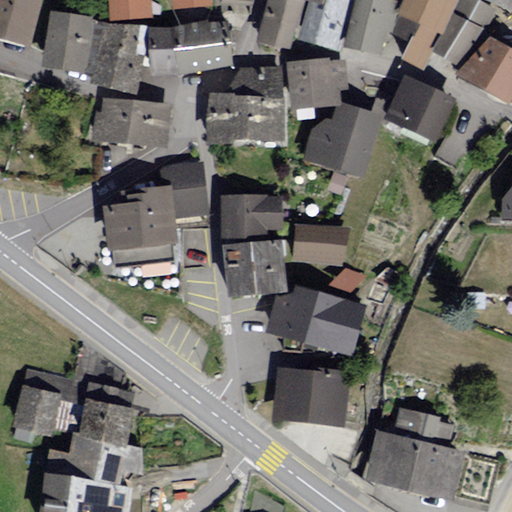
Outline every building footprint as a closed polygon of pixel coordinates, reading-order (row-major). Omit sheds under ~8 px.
[(48,1),(45,0),(0,0),(0,39),(35,49),(48,1)] [(155,0),(113,0),(116,23),(158,20),(155,0)] [(215,0),(173,0),(174,14),(216,11),(215,0)] [(256,0),(224,0),(224,17),(255,19),(256,0)] [(307,6),(289,0),(274,0),(260,44),(292,54),(307,6)] [(353,0),(313,0),(303,45),(340,54),(353,0)] [(401,6),(361,0),(353,52),(390,58),(393,36),(398,37),(401,6)] [(464,0),(411,0),(403,17),(407,19),(442,36),(446,38),(464,0)] [(511,0),(479,0),(511,14),(511,0)] [(498,14),(468,1),(460,18),(490,31),(498,14)] [(98,22),(55,17),(50,63),(93,68),(98,22)] [(407,19),(397,41),(407,60),(426,69),(442,36),(407,19)] [(485,35),(459,21),(440,56),(466,70),(485,35)] [(182,32),(156,31),(158,76),(186,76),(235,67),(231,26),(182,32)] [(148,33),(107,29),(102,88),(143,92),(148,33)] [(511,53),(495,44),(464,79),(511,104),(511,53)] [(339,63),(292,69),(297,111),(344,105),(339,63)] [(283,70),(245,72),(232,99),(214,99),(214,146),(253,148),(253,143),(291,144),(290,106),(283,70)] [(460,101),(408,82),(392,124),(445,143),(460,101)] [(107,116),(100,115),(99,145),(171,152),(174,107),(108,101),(107,116)] [(343,107),(337,124),(316,135),(309,160),(368,179),(388,118),(343,107)] [(204,168),(163,171),(168,190),(175,224),(210,219),(204,168)] [(112,210),(117,255),(182,248),(175,224),(168,190),(131,194),(133,208),(112,210)] [(271,200),(225,201),(226,245),(273,244),(273,235),(288,235),(286,203),(272,203),(271,200)] [(350,232),(301,231),(300,267),(349,268),(350,232)] [(287,247),(230,253),(235,303),(292,297),(287,247)] [(299,303),(282,300),(274,341),(313,351),(324,299),(301,293),(299,303)] [(370,313),(324,299),(313,351),(361,361),(370,313)] [(283,377),(279,428),(352,437),(355,379),(327,376),(327,381),(283,377)] [(144,398),(94,387),(82,439),(132,450),(144,398)] [(25,390),(16,433),(61,443),(70,400),(25,390)] [(399,442),(384,438),(371,488),(461,510),(472,459),(454,456),(458,434),(445,432),(447,425),(406,416),(399,442)] [(55,455),(51,480),(128,494),(130,480),(144,482),(148,453),(132,450),(82,439),(77,438),(74,459),(55,455)] [(128,494),(51,480),(44,511),(134,511),(137,495),(128,494)] [(286,511),(255,494),(250,511),(286,511)]
